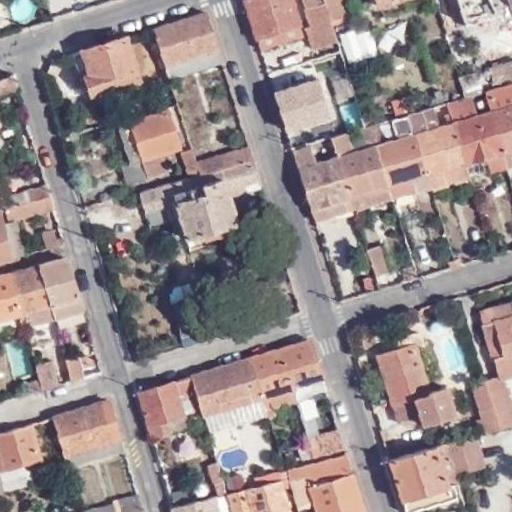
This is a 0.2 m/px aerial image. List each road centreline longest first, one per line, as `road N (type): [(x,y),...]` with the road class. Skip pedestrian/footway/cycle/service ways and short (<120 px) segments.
road 1 (residential): [(319,319),(217,0)]
road 2 (residential): [(110,380),(319,319)]
road 3 (residential): [(70,246),(12,47)]
road 4 (residential): [(379,511),(319,319)]
road 5 (residential): [(319,319),(511,266)]
road 6 (residential): [(12,47),(164,0)]
road 7 (residential): [(110,380),(70,246)]
road 8 (residential): [(150,511),(110,380)]
